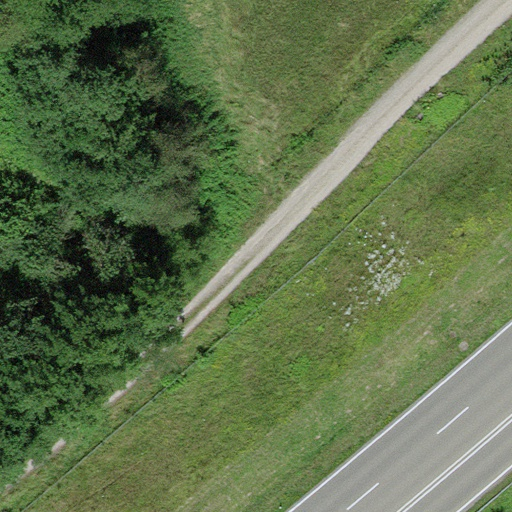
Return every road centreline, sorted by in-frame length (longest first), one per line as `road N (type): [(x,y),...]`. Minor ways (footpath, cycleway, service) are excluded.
road 1 (track): [(0,482),(166,339),(477,0)]
road 2 (trunk): [(343,511),(511,366)]
